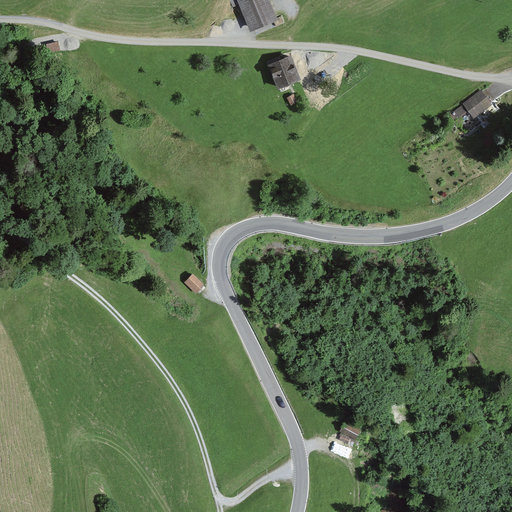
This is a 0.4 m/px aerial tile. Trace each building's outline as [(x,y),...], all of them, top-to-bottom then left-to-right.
[(237,0),(251,31),(278,19),(269,0),(237,0)] [(296,22),(295,17),(287,19),(285,12),(277,15),(280,27),(296,22)] [(60,50),(59,41),(46,44),(48,53),(60,50)] [(291,55),(268,65),(278,89),(301,79),(291,55)] [(481,90),(463,104),(463,105),(455,112),(460,118),(468,112),(473,119),(492,104),(481,90)] [(294,94),(288,98),(291,105),(298,102),(294,94)] [(193,274),(185,282),(196,293),(204,285),(193,274)] [(345,421),(340,432),(356,439),(361,429),(345,421)]
